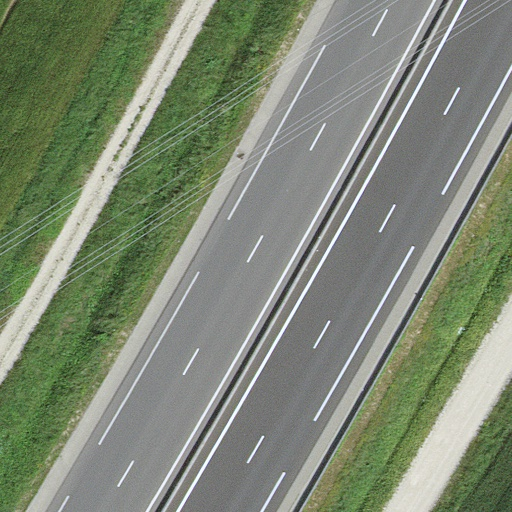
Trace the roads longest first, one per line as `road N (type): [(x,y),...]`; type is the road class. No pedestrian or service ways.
road 1 (trunk): [(400,0),(111,511)]
road 2 (trunk): [(233,511),(511,13)]
road 3 (track): [(203,0),(0,364)]
road 4 (track): [(416,511),(511,356)]
